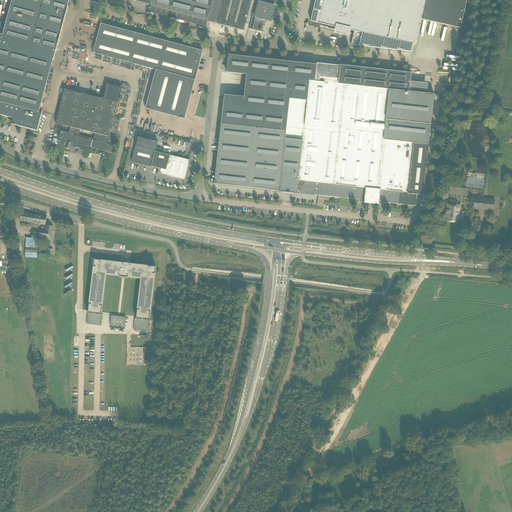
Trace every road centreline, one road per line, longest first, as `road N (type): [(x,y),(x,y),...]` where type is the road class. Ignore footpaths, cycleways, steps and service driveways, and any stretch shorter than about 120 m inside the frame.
road 1 (primary): [(275,241),(160,220),(0,170)]
road 2 (primary): [(0,183),(129,223),(239,244)]
road 3 (primary): [(224,465),(266,358),(283,250)]
road 4 (unclassified): [(414,222),(199,196)]
road 5 (unclassified): [(199,196),(112,182),(0,143)]
road 6 (primary): [(270,280),(224,465)]
road 7 (secondary): [(283,250),(466,263)]
road 8 (secondary): [(466,263),(284,242)]
road 9 (unclassified): [(457,67),(279,47)]
road 10 (unclassified): [(199,196),(218,41)]
road 11 (unclassified): [(218,41),(84,0)]
